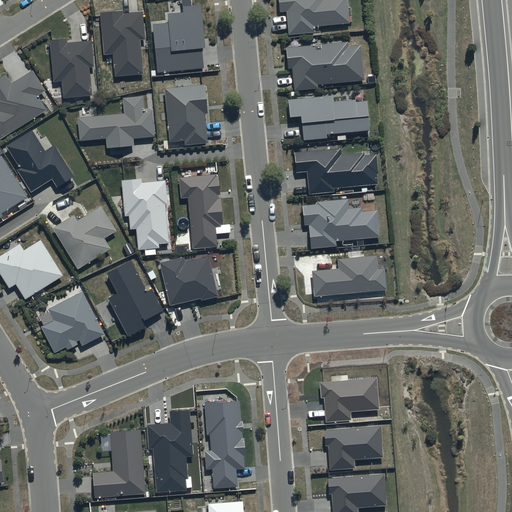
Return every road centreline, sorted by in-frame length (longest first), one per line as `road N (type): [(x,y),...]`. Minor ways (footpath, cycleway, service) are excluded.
road 1 (residential): [(271,341),(240,0)]
road 2 (residential): [(36,415),(202,349),(271,341)]
road 3 (tertiary): [(505,209),(492,0)]
road 4 (residential): [(284,511),(271,341)]
road 5 (residential): [(271,341),(395,332)]
